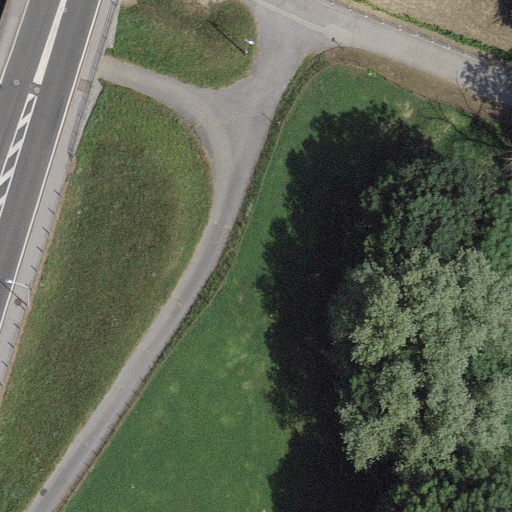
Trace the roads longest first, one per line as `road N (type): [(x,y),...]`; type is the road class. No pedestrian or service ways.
road 1 (track): [(295,20),(203,258),(46,511)]
road 2 (track): [(255,117),(0,43)]
road 3 (residential): [(271,0),(295,20),(511,96)]
road 4 (secondary): [(0,182),(59,0)]
